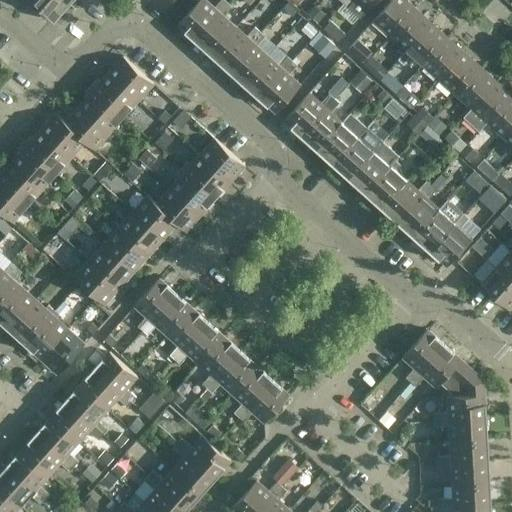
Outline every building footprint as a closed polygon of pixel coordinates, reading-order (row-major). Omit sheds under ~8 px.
[(69,3),(64,0),(31,0),(53,20),(69,3)] [(206,0),(198,0),(178,24),(194,39),(228,2),(225,0),(220,0),(214,7),(206,0)] [(360,18),(375,0),(345,0),(343,3),(360,18)] [(406,0),(391,0),(373,20),(390,35),(415,7),(406,0)] [(228,2),(194,39),(211,53),(235,26),(224,16),(233,6),(228,2)] [(415,7),(390,35),(406,49),(431,22),(415,7)] [(338,42),(346,34),(331,20),(323,29),(338,42)] [(422,64),(447,36),(431,22),(406,49),(398,59),(403,64),(412,55),(422,64)] [(235,26),(211,53),(227,68),(260,31),(255,26),(246,35),(235,26)] [(320,29),(310,41),(327,55),(337,43),(320,29)] [(260,31),(227,68),(243,82),(268,54),(256,45),(265,35),(260,31)] [(447,36),(422,64),(438,78),(463,51),(447,36)] [(349,47),(363,60),(373,50),(359,37),(349,47)] [(463,51),(438,78),(455,93),(479,65),(463,51)] [(268,54),(243,82),(259,96),(292,59),(287,55),(279,64),(268,54)] [(154,82),(123,55),(108,72),(138,99),(154,82)] [(292,59),(259,96),(276,112),(300,84),(289,73),(297,64),(292,59)] [(479,65),(455,93),(471,107),(496,80),(479,65)] [(353,78),(363,87),(372,77),(362,68),(353,78)] [(138,99),(108,72),(100,82),(96,79),(90,85),(124,116),(138,99)] [(478,132),(487,122),(511,94),(496,80),(471,107),(462,117),(478,132)] [(124,116),(90,85),(84,92),(88,95),(79,104),(109,132),(124,116)] [(309,92),(284,119),(301,134),(334,97),(329,93),(321,102),(309,92)] [(511,94),(487,122),(503,136),(511,126),(511,94)] [(334,97),(301,134),(317,149),(342,121),(331,111),(339,102),(334,97)] [(109,132),(79,104),(65,120),(56,112),(56,113),(95,148),(109,132)] [(183,109),(172,121),(180,129),(191,116),(183,109)] [(333,163),(366,126),(350,112),(342,121),(317,149),(333,163)] [(95,148),(56,113),(41,129),(71,156),(85,140),(94,148),(95,148)] [(349,178),(383,141),(366,126),(333,163),(349,178)] [(511,126),(503,136),(511,144),(511,126)] [(71,156),(41,129),(32,139),(29,135),(23,142),(57,172),(71,156)] [(215,137),(200,154),(230,181),(245,164),(215,137)] [(465,137),(457,142),(468,159),(475,154),(465,137)] [(366,192),(399,155),(383,141),(349,178),(366,192)] [(57,172),(23,142),(17,149),(21,152),(12,161),(42,188),(57,172)] [(188,161),(182,167),(215,197),(230,181),(200,154),(191,164),(188,161)] [(399,155),(366,192),(382,207),(407,179),(396,169),(404,160),(399,155)] [(511,179),(485,156),(477,165),(511,194),(511,192),(511,179)] [(42,188),(12,161),(4,171),(0,168),(0,167),(0,179),(28,204),(42,188)] [(215,197),(182,167),(176,174),(179,177),(171,186),(201,213),(215,197)] [(28,204),(0,179),(0,209),(13,221),(28,204)] [(407,179),(382,207),(398,221),(431,184),(426,180),(418,189),(407,179)] [(414,236),(447,199),(431,184),(398,221),(414,236)] [(490,184),(480,195),(496,210),(506,199),(490,184)] [(148,194),(147,195),(186,230),(201,213),(171,186),(157,202),(148,194)] [(147,195),(133,211),(163,238),(177,222),(186,230),(147,195)] [(430,250),(464,213),(447,199),(414,236),(430,250)] [(133,211),(118,227),(148,254),(163,238),(133,211)] [(0,213),(0,232),(9,221),(0,213)] [(464,213),(430,250),(447,265),(472,238),(460,227),(468,217),(464,213)] [(118,227),(104,243),(134,270),(148,254),(118,227)] [(104,243),(89,259),(120,286),(134,270),(104,243)] [(511,251),(510,250),(496,267),(511,281),(511,251)] [(89,259),(74,276),(104,303),(120,286),(89,259)] [(511,304),(511,281),(496,267),(481,283),(509,308),(511,304)] [(3,270),(0,273),(0,306),(23,281),(16,275),(13,278),(3,270)] [(159,277),(134,305),(146,315),(138,325),(143,330),(176,292),(159,277)] [(23,281),(0,306),(0,321),(9,329),(36,299),(26,290),(29,287),(23,281)] [(176,292),(143,330),(148,334),(156,324),(167,334),(192,307),(176,292)] [(36,299),(9,329),(25,343),(55,310),(48,304),(45,307),(36,299)] [(192,307),(167,334),(178,344),(170,354),(175,358),(208,321),(192,307)] [(55,310),(25,343),(41,358),(68,328),(58,319),(61,316),(55,310)] [(98,316),(104,321),(109,315),(103,310),(98,316)] [(208,321),(175,358),(180,363),(188,353),(199,363),(224,336),(208,321)] [(68,328),(41,358),(58,373),(85,343),(68,328)] [(444,344),(427,329),(403,356),(414,367),(406,376),(411,381),(444,344)] [(103,340),(112,347),(117,340),(109,333),(103,340)] [(224,336),(199,363),(210,373),(202,383),(207,387),(240,350),(224,336)] [(472,369),(444,344),(411,381),(416,386),(425,376),(436,387),(441,381),(452,392),(472,369)] [(381,347),(368,363),(383,374),(396,358),(381,347)] [(240,350),(207,387),(212,392),(220,382),(232,392),(256,365),(240,350)] [(137,376),(110,351),(95,368),(132,401),(136,396),(127,387),(137,376)] [(256,365),(232,392),(242,402),(234,412),(239,416),(273,379),(256,365)] [(132,401),(95,368),(80,384),(108,408),(118,397),(127,406),(132,401)] [(472,369),(452,392),(453,395),(448,395),(448,411),(434,412),(434,419),(486,416),(484,379),(472,369)] [(273,379),(239,416),(244,421),(253,411),(264,422),(289,394),(273,379)] [(108,408),(80,384),(66,400),(103,433),(107,428),(98,419),(108,408)] [(155,389),(140,406),(152,415),(166,399),(155,389)] [(103,433),(66,400),(51,416),(79,441),(89,430),(98,438),(103,433)] [(79,441),(51,416),(37,432),(74,465),(79,460),(69,452),(79,441)] [(486,416),(434,419),(435,426),(449,425),(450,440),(487,438),(486,416)] [(74,465),(37,432),(22,448),(50,473),(60,462),(69,470),(74,465)] [(182,437),(177,442),(216,476),(231,460),(203,435),(192,446),(182,437)] [(487,438),(450,440),(451,455),(436,455),(436,462),(488,459),(487,438)] [(216,476),(177,442),(173,447),(183,457),(174,468),(201,492),(216,476)] [(50,473),(22,448),(8,464),(45,498),(49,493),(40,484),(50,473)] [(283,482),(300,465),(291,456),(274,473),(283,482)] [(488,459),(436,462),(437,469),(451,468),(452,483),(489,481),(488,459)] [(45,498),(8,464),(0,473),(0,486),(21,505),(31,494),(40,503),(45,498)] [(201,492),(174,468),(164,479),(153,469),(148,474),(187,509),(201,492)] [(183,511),(187,509),(148,474),(144,479),(155,489),(145,500),(158,511),(183,511)] [(252,475),(240,488),(245,492),(231,507),(236,511),(257,511),(282,485),(277,480),(268,490),(256,479),(252,475)] [(489,481),(452,483),(453,498),(438,498),(439,505),(490,502),(489,481)] [(282,485),(257,511),(286,511),(289,509),(278,499),(287,490),(282,485)] [(14,511),(21,505),(0,486),(0,511),(14,511)] [(158,511),(145,500),(135,511),(124,501),(119,506),(125,511),(158,511)] [(490,511),(490,502),(439,505),(439,511),(454,511),(453,511),(490,511)]
